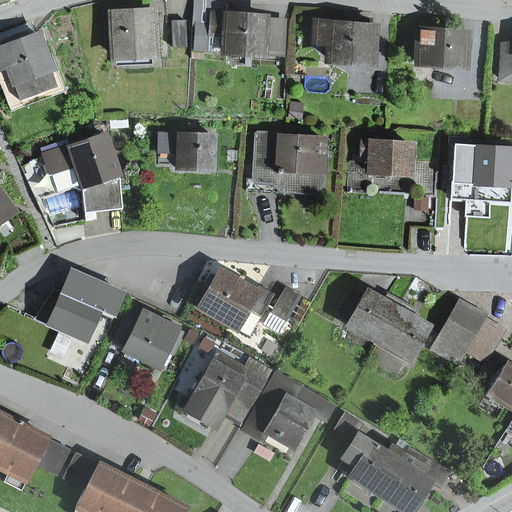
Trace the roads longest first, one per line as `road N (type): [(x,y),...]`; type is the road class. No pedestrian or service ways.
road 1 (residential): [(511,265),(330,261),(147,242),(57,262),(0,296)]
road 2 (residential): [(511,13),(348,0),(55,0),(0,21)]
road 3 (residential): [(0,376),(148,444),(250,511)]
